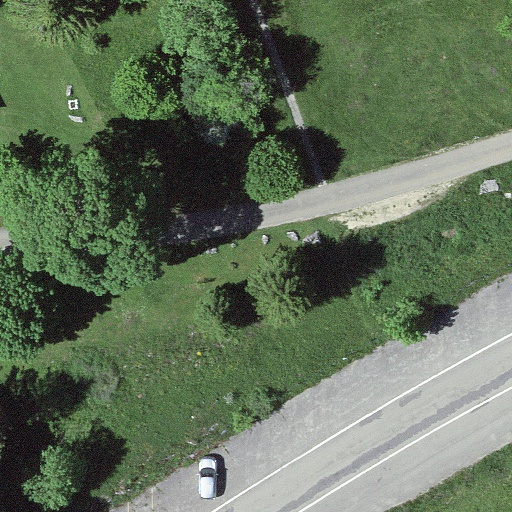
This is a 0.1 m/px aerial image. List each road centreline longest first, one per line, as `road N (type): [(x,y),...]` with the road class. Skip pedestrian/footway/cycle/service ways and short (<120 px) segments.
road 1 (residential): [(0,242),(154,234),(327,199),(511,144)]
road 2 (tertiary): [(511,361),(261,511)]
